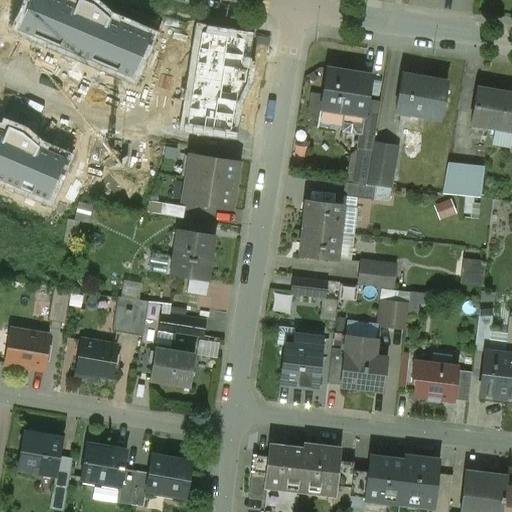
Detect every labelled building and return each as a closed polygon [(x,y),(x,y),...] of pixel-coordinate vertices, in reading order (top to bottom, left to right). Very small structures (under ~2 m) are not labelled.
[(150,35),(106,17),(93,4),(83,0),(77,0),(76,4),(66,0),(27,0),(16,28),(132,78),(150,35)] [(200,31),(186,126),(231,132),(235,104),(245,84),(248,69),(241,68),(246,38),(200,31)] [(371,76),(338,71),(326,69),(319,108),(343,112),(363,116),(364,116),(367,100),(371,76)] [(446,83),(401,75),(395,111),(440,119),(446,83)] [(470,124),(511,132),(511,131),(511,95),(476,89),(470,124)] [(379,102),(367,100),(364,116),(363,116),(360,135),(358,149),(371,151),(372,142),(379,102)] [(363,116),(343,112),(340,132),(360,135),(363,116)] [(66,157),(37,146),(22,132),(8,127),(6,133),(0,130),(0,180),(48,200),(66,157)] [(382,143),(372,142),(371,151),(368,167),(378,169),(382,143)] [(397,146),(382,143),(378,169),(392,171),(397,146)] [(214,159),(189,155),(186,179),(234,186),(238,163),(214,159)] [(483,168),(448,164),(443,194),(480,198),(483,168)] [(378,169),(368,167),(365,185),(375,186),(390,188),(392,171),(378,169)] [(234,186),(186,179),(182,203),(206,206),(230,210),(234,186)] [(365,185),(344,183),(342,197),(373,200),(375,186),(365,185)] [(342,204),(305,200),(302,228),(339,232),(342,204)] [(93,207),(79,203),(75,219),(89,223),(93,207)] [(184,208),(162,204),(160,215),(182,219),(184,208)] [(79,222),(67,220),(63,243),(75,245),(79,222)] [(339,232),(302,228),(299,256),(336,260),(339,232)] [(195,233),(178,230),(175,247),(174,247),(172,260),(173,260),(170,275),(206,281),(208,265),(209,266),(211,253),(210,253),(213,236),(195,233)] [(483,263),(464,261),(463,283),(481,285),(483,263)] [(395,266),(360,262),(357,285),(392,289),(395,266)] [(326,281),(292,277),(291,293),(324,297),(326,281)] [(70,290),(53,287),(47,321),(64,324),(70,290)] [(209,299),(187,295),(185,307),(206,311),(209,299)] [(148,302),(118,297),(112,332),(142,337),(148,302)] [(408,303),(382,300),(379,324),(405,327),(408,303)] [(474,351),(484,352),(484,351),(487,352),(492,308),(480,306),(474,351)] [(205,321),(161,314),(159,330),(202,337),(205,321)] [(367,342),(368,339),(370,325),(347,323),(346,339),(367,342)] [(294,329),(279,327),(277,344),(284,345),(292,346),(294,336),(294,329)] [(48,336),(11,330),(5,364),(43,370),(48,336)] [(322,339),(294,336),(292,346),(284,345),(279,383),(316,388),(322,339)] [(345,350),(340,386),(341,387),(381,392),(386,357),(374,356),(376,340),(368,339),(367,342),(346,339),(345,350)] [(116,347),(81,341),(75,376),(93,379),(94,375),(111,378),(116,347)] [(194,356),(155,349),(150,381),(189,387),(194,356)] [(340,386),(345,350),(331,349),(327,384),(340,386)] [(504,353),(487,352),(484,351),(484,352),(480,394),(511,398),(511,360),(509,361),(510,354),(504,353)] [(453,400),(456,370),(457,366),(450,365),(451,356),(433,354),(432,363),(413,361),(410,383),(413,383),(411,397),(425,399),(425,402),(439,404),(439,400),(453,402),(453,400)] [(456,370),(453,400),(467,402),(472,373),(456,370)] [(61,440),(23,434),(17,468),(55,474),(56,475),(59,457),(61,440)] [(126,451),(86,444),(80,479),(119,486),(120,486),(123,470),(126,451)] [(339,448),(305,444),(304,450),(300,486),(333,490),(334,490),(336,470),(339,448)] [(304,450),(270,446),(269,457),(267,468),(265,487),(266,487),(299,491),(300,486),(304,450)] [(269,457),(252,455),(251,466),(252,466),(267,468),(269,457)] [(191,463),(151,456),(148,474),(145,491),(146,491),(185,497),(191,463)] [(399,498),(432,502),(434,502),(436,482),(439,460),(404,456),(403,462),(399,498)] [(72,459),(59,457),(56,475),(55,474),(51,494),(66,496),(72,459)] [(369,458),(366,480),(364,499),(366,500),(398,503),(399,498),(403,462),(369,458)] [(267,468),(252,466),(248,499),(265,501),(266,487),(265,487),(267,468)] [(136,472),(123,470),(120,486),(119,486),(118,491),(132,493),(136,472)] [(352,472),(336,470),(334,490),(333,490),(332,503),(348,505),(351,479),(352,472)] [(148,474),(136,472),(132,493),(130,506),(143,508),(146,491),(145,491),(148,474)] [(464,473),(459,511),(502,511),(505,485),(507,478),(464,473)] [(354,511),(364,511),(366,500),(364,499),(366,480),(351,479),(348,505),(347,511),(354,511)] [(431,511),(447,511),(451,484),(436,482),(434,502),(432,502),(431,511)] [(511,511),(511,486),(505,485),(502,511),(511,511)]
